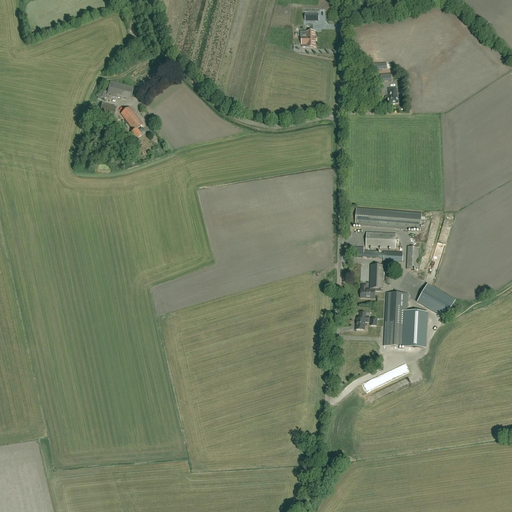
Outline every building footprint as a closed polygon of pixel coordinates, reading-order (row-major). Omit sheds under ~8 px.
[(301,38),(302,38),(302,45),(307,45),(307,48),(315,48),(315,42),(316,42),(317,38),(315,38),(316,32),(307,32),(301,32),(301,38)] [(130,100),(133,89),(110,83),(107,95),(130,100)] [(103,101),(107,92),(101,89),(97,99),(103,101)] [(389,90),(390,97),(387,97),(388,105),(399,104),(398,96),(397,96),(397,89),(389,90)] [(113,123),(117,108),(102,104),(101,108),(96,107),(94,118),(113,123)] [(137,140),(142,136),(137,129),(143,125),(130,108),(121,114),(134,131),(131,134),(132,136),(129,139),(135,146),(139,142),(137,140)] [(356,209),(355,226),(420,231),(422,214),(356,209)] [(367,233),(366,248),(395,250),(396,235),(367,233)] [(418,270),(419,248),(408,247),(407,270),(418,270)] [(402,262),(403,253),(384,252),(384,255),(379,255),(379,252),(364,251),(364,248),(355,248),(354,257),(383,259),(383,261),(402,262)] [(361,285),(361,290),(360,299),(367,299),(367,298),(374,299),(375,289),(383,289),(384,270),(387,270),(388,266),(371,266),(370,291),(367,291),(367,285),(361,285)] [(456,302),(428,285),(417,303),(445,319),(456,302)] [(407,312),(408,295),(387,293),(384,347),(405,348),(420,348),(422,313),(407,312)] [(369,318),(365,318),(366,313),(360,313),(360,319),(357,319),(356,330),(364,331),(365,323),(369,323),(369,318)]
